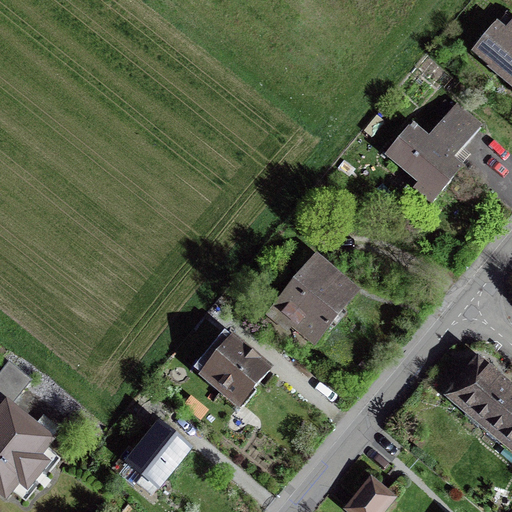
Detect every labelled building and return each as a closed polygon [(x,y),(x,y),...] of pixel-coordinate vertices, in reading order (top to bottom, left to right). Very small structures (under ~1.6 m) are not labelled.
[(511,20),(506,15),(476,51),(493,65),(492,67),(500,74),(499,76),(500,77),(503,73),(511,80),(511,20)] [(455,107),(427,140),(413,128),(414,127),(412,125),(386,157),(388,158),(389,157),(421,184),(421,183),(438,197),(463,168),(461,166),(460,167),(452,160),(480,127),(455,107)] [(355,294),(315,261),(276,308),(316,341),(355,294)] [(224,332),(193,369),(234,404),(249,386),(254,389),(270,370),(224,332)] [(511,393),(511,387),(479,360),(447,398),(466,415),(470,410),(487,424),(511,393)] [(30,381),(9,364),(0,375),(0,400),(7,406),(9,407),(30,381)] [(511,393),(487,424),(504,438),(501,442),(511,451),(511,393)] [(10,489),(26,502),(61,460),(45,447),(59,429),(43,416),(34,428),(9,407),(7,406),(0,413),(0,489),(6,494),(10,489)] [(128,466),(157,489),(189,450),(160,426),(128,466)] [(371,481),(347,511),(348,511),(383,511),(394,500),(371,481)]
